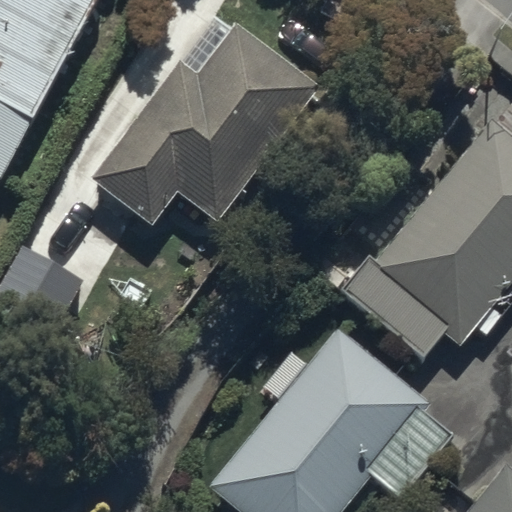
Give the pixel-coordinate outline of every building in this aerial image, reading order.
[(0,0),(0,185),(96,0),(0,0)] [(318,97),(233,33),(228,39),(210,25),(84,192),(145,238),(173,200),(217,232),(318,97)] [(511,287),(511,145),(488,126),(372,266),(369,263),(338,300),(422,369),(442,345),(455,356),(511,287)] [(79,296),(11,259),(0,278),(0,321),(51,349),(79,296)] [(431,409),(332,332),(206,495),(228,511),(344,511),(367,484),(398,508),(451,440),(423,419),(431,409)] [(511,511),(511,480),(506,475),(475,511),(511,511)]
